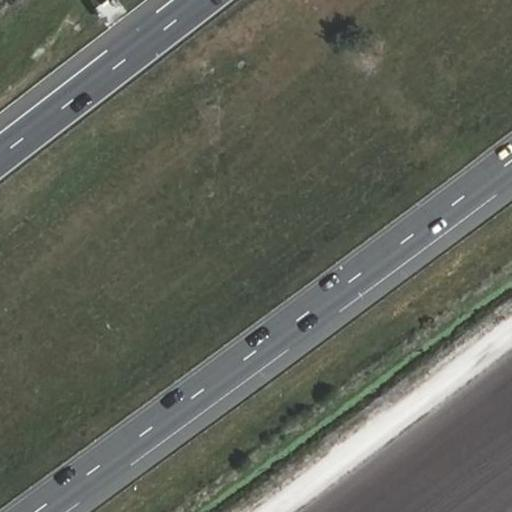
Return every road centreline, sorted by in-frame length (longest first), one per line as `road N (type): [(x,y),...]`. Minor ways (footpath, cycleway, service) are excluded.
road 1 (motorway): [(41,511),(511,158)]
road 2 (track): [(266,511),(511,332)]
road 3 (motorway): [(197,0),(0,154)]
